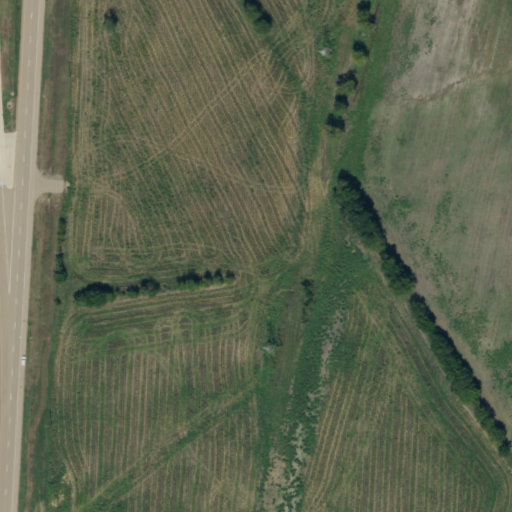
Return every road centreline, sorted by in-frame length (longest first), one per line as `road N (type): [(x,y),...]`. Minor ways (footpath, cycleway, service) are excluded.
road 1 (tertiary): [(4,511),(32,0)]
road 2 (motorway): [(11,396),(0,201)]
